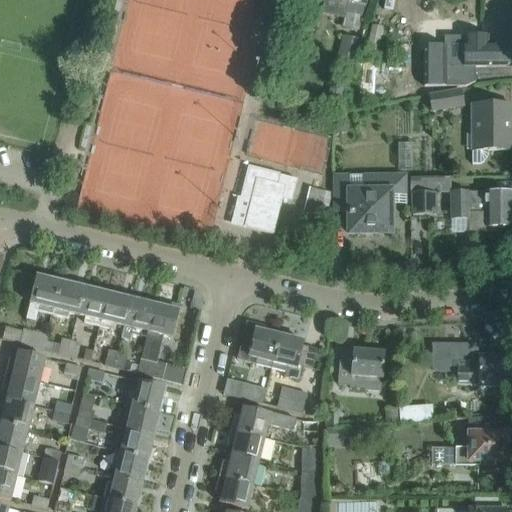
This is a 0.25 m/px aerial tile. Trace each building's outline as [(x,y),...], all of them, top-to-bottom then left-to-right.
[(337,0),(347,2),(344,14),(346,15),(363,19),(366,7),(367,0),(337,0)] [(444,48),(424,48),(424,88),(473,88),(481,84),(481,68),(492,68),(511,68),(511,46),(488,46),(488,38),(464,38),(444,38),(444,48)] [(434,95),(429,96),(431,113),(463,108),(460,90),(434,95)] [(471,106),(472,166),(481,166),(484,163),(487,160),(488,156),(488,152),(511,152),(511,142),(511,106),(471,106)] [(250,169),(242,198),(251,201),(244,228),(273,236),(282,200),(292,203),(297,181),(250,169)] [(349,177),(334,177),(334,214),(335,214),(335,206),(348,205),(349,214),(349,235),(391,235),(391,197),(391,188),(404,188),(405,197),(405,206),(406,206),(406,176),(363,177),(349,177)] [(309,189),(303,216),(325,222),(332,195),(309,189)] [(511,193),(492,193),(485,193),(485,194),(451,194),(451,201),(451,221),(468,221),(469,235),(486,234),(486,229),(511,228),(511,193)] [(436,216),(436,196),(436,195),(413,195),(413,216),(436,216)] [(37,278),(26,321),(36,323),(38,313),(54,317),(62,283),(45,279),(45,280),(37,278)] [(62,283),(54,317),(69,320),(70,316),(78,318),(85,290),(76,288),(76,286),(62,283)] [(85,290),(78,318),(86,320),(85,324),(100,328),(108,294),(92,290),(92,292),(85,290)] [(108,294),(100,328),(115,331),(117,326),(125,328),(132,301),(123,299),(123,298),(108,294)] [(125,328),(122,340),(129,342),(131,335),(147,339),(155,306),(139,302),(139,303),(132,301),(125,328)] [(147,339),(142,360),(157,364),(162,343),(163,338),(172,340),(178,313),(170,311),(170,309),(155,306),(147,339)] [(271,370),(279,336),(265,332),(266,328),(246,323),(237,361),(271,370)] [(24,331),(20,346),(44,352),(48,337),(24,331)] [(295,340),(279,336),(271,370),(286,373),(284,379),(299,383),(302,368),(297,367),(303,343),(295,341),(295,340)] [(69,358),(72,342),(62,340),(58,356),(69,358)] [(81,345),(72,342),(69,358),(77,360),(81,345)] [(115,370),(119,354),(121,345),(111,343),(105,367),(115,370)] [(447,346),(433,346),(433,358),(433,373),(456,373),(456,387),(477,387),(477,388),(491,388),(511,388),(511,386),(511,384),(511,375),(511,359),(478,358),(478,346),(447,346)] [(341,351),(339,371),(338,385),(351,387),(351,390),(380,393),(381,381),(382,381),(384,354),(341,351)] [(45,360),(37,358),(18,354),(16,362),(9,361),(6,376),(40,384),(45,360)] [(124,372),(128,356),(119,354),(115,370),(124,372)] [(142,360),(138,376),(161,381),(165,366),(157,364),(142,360)] [(82,369),(66,365),(64,375),(79,378),(82,369)] [(102,384),(105,374),(89,370),(87,380),(102,384)] [(34,409),(40,384),(6,376),(2,392),(8,393),(6,402),(34,409)] [(163,399),(165,390),(139,384),(137,392),(131,390),(127,406),(161,415),(164,399),(163,399)] [(262,406),(266,391),(242,385),(238,400),(262,406)] [(307,395),(282,389),(280,400),(265,396),(266,391),(262,406),(301,416),(307,395)] [(0,424),(28,431),(34,409),(6,402),(4,409),(0,408),(0,424)] [(70,417),(73,407),(57,403),(54,413),(70,417)] [(157,430),(161,415),(127,406),(123,422),(129,423),(127,431),(154,438),(155,430),(157,430)] [(93,423),(96,413),(80,409),(77,419),(93,423)] [(295,423),(262,414),(243,410),(241,418),(234,416),(230,432),(264,440),(267,428),(292,434),(295,423)] [(416,410),(399,411),(400,425),(417,424),(416,410)] [(68,426),(70,417),(54,413),(52,422),(68,426)] [(91,432),(93,423),(77,419),(75,428),(91,432)] [(506,437),(506,435),(495,435),(495,419),(468,421),(468,449),(446,449),(446,467),(479,467),(479,463),(506,464),(506,450),(508,450),(509,447),(509,440),(508,437),(506,437)] [(0,449),(22,455),(28,431),(0,424),(0,449)] [(318,424),(302,424),(302,433),(317,434),(318,424)] [(152,446),(154,438),(127,431),(125,439),(119,437),(115,454),(149,462),(153,446),(152,446)] [(264,440),(230,432),(227,447),(233,449),(231,457),(258,463),(264,440)] [(328,449),(343,449),(343,434),(328,434),(328,449)] [(0,474),(17,478),(22,455),(0,449),(0,474)] [(301,449),(301,473),(317,473),(317,453),(301,449)] [(46,450),(43,460),(59,464),(61,454),(46,450)] [(145,477),(149,462),(115,454),(111,468),(117,470),(115,478),(142,485),(144,477),(145,477)] [(84,459),(68,455),(66,466),(81,470),(84,459)] [(252,487),(258,463),(231,457),(229,465),(223,463),(219,479),(252,487)] [(43,460),(37,483),(42,484),(53,487),(59,464),(43,460)] [(79,479),(81,470),(66,466),(64,475),(79,479)] [(316,502),(317,473),(301,473),(301,498),(316,502)] [(0,499),(11,502),(17,478),(0,474),(0,499)] [(140,493),(142,485),(115,478),(113,486),(108,484),(104,500),(138,508),(142,493),(140,493)] [(252,487),(219,479),(215,494),(222,496),(220,504),(247,511),(252,487)] [(32,507),(47,511),(49,502),(34,498),(32,507)] [(316,511),(316,502),(301,498),(297,511),(316,511)] [(136,511),(138,508),(104,500),(101,511),(136,511)]
